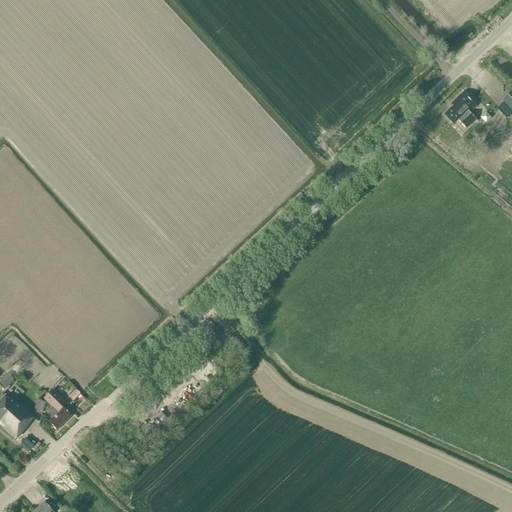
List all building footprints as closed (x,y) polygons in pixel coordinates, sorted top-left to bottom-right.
[(444,115),(453,124),(457,120),(466,129),(476,119),(469,113),(477,105),(464,92),(451,104),(453,106),(444,115)] [(486,113),(480,118),(486,123),(491,118),(486,113)] [(14,380),(7,374),(1,380),(8,386),(14,380)] [(57,431),(71,416),(63,408),(67,404),(53,390),(43,399),(52,407),(48,410),(54,416),(48,422),(57,431)] [(0,426),(15,440),(35,417),(17,402),(15,404),(6,396),(0,402),(0,426)] [(53,511),(44,502),(35,511),(53,511)]
